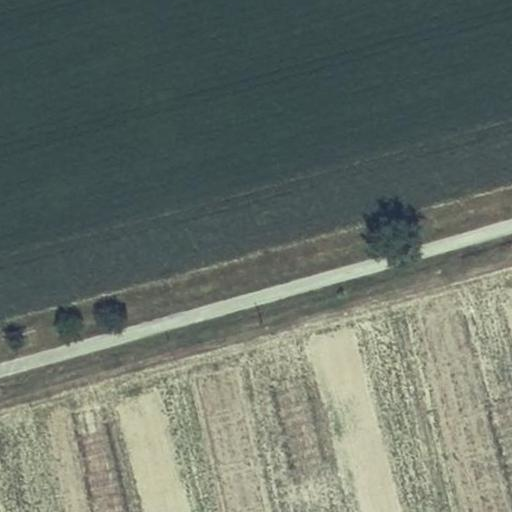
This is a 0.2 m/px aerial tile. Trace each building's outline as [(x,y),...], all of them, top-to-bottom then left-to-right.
[(433,315),(399,322),(407,357),(441,350),(433,315)] [(284,361),(293,397),(326,390),(318,354),(284,361)] [(447,369),(413,373),(418,409),(452,405),(447,369)] [(199,411),(192,381),(150,389),(156,420),(199,411)] [(337,445),(330,409),(297,415),(303,451),(337,445)] [(429,461),(464,457),(459,420),(424,424),(429,461)] [(165,470),(207,466),(204,434),(161,438),(165,470)] [(20,439),(24,475),(57,472),(53,436),(20,439)] [(339,460),(305,468),(314,504),(348,495),(339,460)] [(435,480),(442,511),(458,511),(478,508),(470,472),(435,480)] [(173,486),(175,511),(217,511),(215,482),(173,486)]
